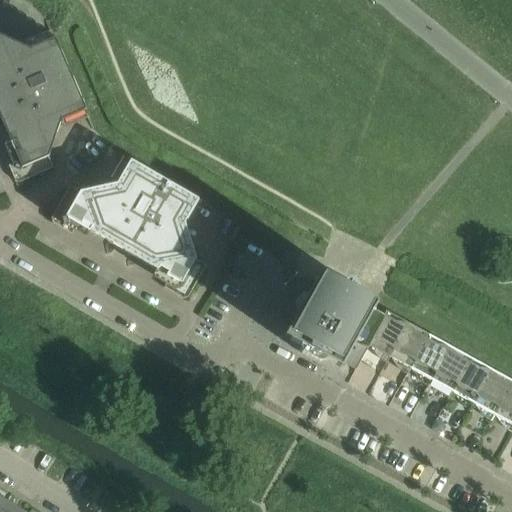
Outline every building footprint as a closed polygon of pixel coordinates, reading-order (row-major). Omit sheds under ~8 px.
[(30,51),(0,37),(0,118),(17,157),(6,162),(15,182),(19,184),(53,169),(49,158),(61,122),(86,111),(55,40),(30,51)] [(117,185),(80,193),(69,187),(51,219),(52,224),(71,235),(77,225),(169,279),(163,289),(182,300),(188,299),(206,267),(196,261),(185,224),(198,201),(131,162),(117,185)] [(299,311),(291,325),(284,338),(340,370),(343,364),(356,371),(369,347),(368,347),(387,313),(375,307),(375,306),(374,301),(354,290),(353,287),(351,285),(349,284),(347,284),(344,284),(323,273),(319,275),(315,283),(312,282),(309,281),(306,282),(303,282),(302,282),(300,283),(298,284),(296,286),(296,287),(294,288),(293,291),(292,293),(292,294),(292,296),(292,297),(292,299),(292,301),(292,302),(293,304),(294,306),(296,308),(297,309),(299,311)] [(368,347),(369,347),(389,358),(408,325),(405,323),(401,320),(394,316),(390,315),(387,313),(368,347)] [(408,325),(389,358),(410,370),(429,336),(426,335),(422,331),(415,327),(411,327),(408,325)] [(429,336),(410,370),(431,381),(450,348),(447,346),(443,343),(436,339),(432,338),(429,336)] [(450,348),(431,381),(452,393),(471,359),(468,358),(464,354),(457,351),(453,350),(450,348)] [(471,359),(452,393),(473,405),(492,371),(489,369),(485,366),(478,362),(474,361),(471,359)] [(492,371),(473,405),(494,416),(511,384),(511,382),(510,381),(506,378),(499,374),(495,373),(492,371)] [(511,384),(494,416),(511,426),(511,384)] [(0,498),(0,511),(5,511),(10,505),(0,498)]
